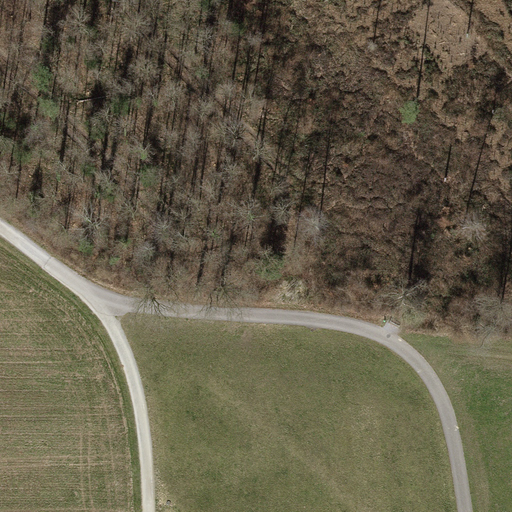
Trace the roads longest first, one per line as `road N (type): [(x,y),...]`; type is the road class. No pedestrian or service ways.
road 1 (track): [(467,511),(449,413),(424,368),(373,332),(309,319),(102,303)]
road 2 (track): [(102,303),(134,375),(149,511)]
road 3 (track): [(0,227),(102,303)]
